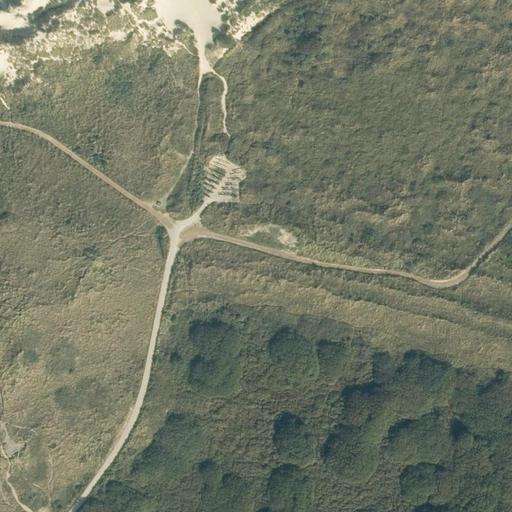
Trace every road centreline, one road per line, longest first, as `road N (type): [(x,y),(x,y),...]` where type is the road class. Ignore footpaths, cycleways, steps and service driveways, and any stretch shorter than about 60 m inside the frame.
road 1 (track): [(179,233),(440,284),(465,275),(511,222)]
road 2 (track): [(179,233),(49,137),(0,125)]
